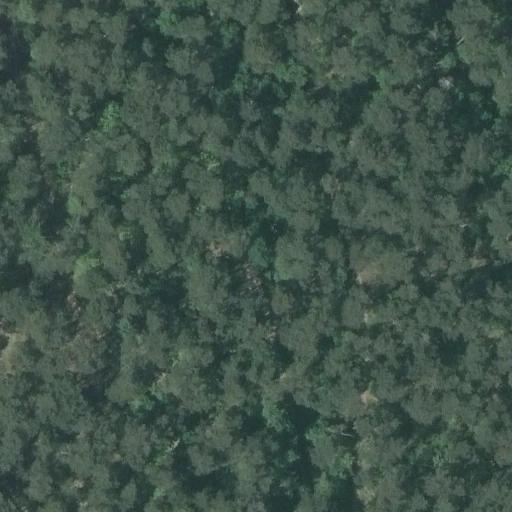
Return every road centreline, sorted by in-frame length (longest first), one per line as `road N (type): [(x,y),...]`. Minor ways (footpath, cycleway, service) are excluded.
road 1 (track): [(149,511),(78,326),(7,0)]
road 2 (track): [(301,511),(179,0)]
road 3 (unknown): [(366,511),(356,313),(283,0)]
